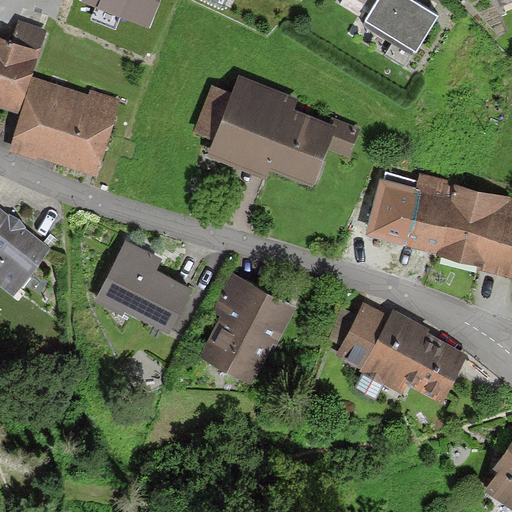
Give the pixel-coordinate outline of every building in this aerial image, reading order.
[(84,0),(99,7),(94,18),(115,27),(120,16),(150,29),(163,0),(84,0)] [(376,0),(350,0),(370,11),(376,0)] [(409,0),(376,0),(370,11),(364,22),(415,52),(436,15),(409,0)] [(30,75),(44,29),(20,22),(15,38),(0,33),(0,105),(19,111),(30,75)] [(117,101),(30,75),(19,111),(8,148),(95,174),(117,101)] [(312,186),(324,152),(346,160),(356,133),(335,125),(333,129),(288,112),(293,101),(235,79),(229,95),(209,88),(191,134),(212,142),(207,157),(263,178),(266,169),(312,186)] [(366,235),(437,253),(455,185),(456,182),(419,174),(415,187),(380,179),(366,235)] [(511,199),(455,185),(437,253),(436,256),(479,266),(479,269),(511,277),(511,199)] [(46,246),(0,211),(0,283),(12,292),(46,246)] [(97,302),(120,313),(122,308),(166,329),(186,287),(154,272),(160,260),(125,243),(97,302)] [(294,307),(231,276),(212,313),(221,318),(201,358),(250,383),(269,345),(274,348),(294,307)] [(442,398),(465,353),(426,333),(429,328),(391,310),(387,317),(363,305),(357,316),(340,307),(325,337),(351,350),(346,361),(365,370),(355,389),(375,399),(384,382),(403,392),(408,381),(442,398)] [(511,440),(494,466),(501,471),(486,492),(511,509),(511,440)]
